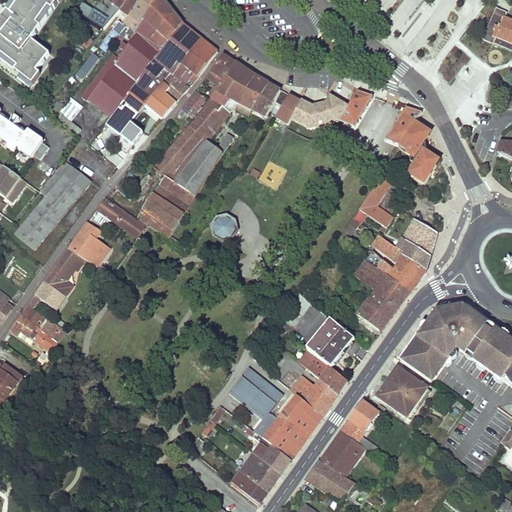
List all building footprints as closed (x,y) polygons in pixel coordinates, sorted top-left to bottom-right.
[(14,0),(7,10),(2,7),(0,9),(0,59),(20,75),(18,79),(30,88),(40,74),(37,71),(49,55),(33,41),(64,0),(14,0)] [(183,25),(162,0),(155,0),(132,34),(134,36),(127,46),(123,43),(119,48),(123,52),(117,58),(113,55),(81,98),(84,100),(85,99),(87,100),(89,98),(111,117),(123,103),(134,87),(135,85),(183,25)] [(105,0),(121,10),(128,0),(105,0)] [(119,44),(124,37),(128,40),(132,34),(155,0),(140,0),(127,20),(124,23),(127,26),(115,42),(119,44)] [(127,20),(140,0),(128,0),(121,10),(121,11),(127,16),(125,18),(127,20)] [(496,10),(484,40),(493,43),(496,37),(511,44),(511,22),(504,19),(506,14),(496,10)] [(116,19),(102,36),(105,39),(114,29),(117,26),(119,22),(116,19)] [(180,64),(201,39),(183,25),(135,85),(146,93),(157,80),(163,85),(164,83),(180,64)] [(117,31),(114,29),(105,39),(98,48),(101,50),(117,31)] [(91,41),(84,37),(80,43),(87,48),(91,41)] [(511,44),(496,37),(493,43),(511,51),(511,44)] [(198,79),(218,52),(201,39),(180,64),(186,68),(195,76),(198,79)] [(82,81),(100,60),(94,54),(76,76),(82,81)] [(219,87),(235,63),(222,55),(206,78),(219,87)] [(251,110),(267,84),(235,63),(219,87),(208,102),(188,129),(169,149),(152,168),(163,176),(137,219),(147,226),(168,240),(170,236),(191,205),(214,167),(233,140),(226,135),(216,150),(208,143),(233,110),(238,104),(251,110)] [(178,78),(186,68),(180,64),(164,83),(166,84),(169,87),(177,77),(178,78)] [(182,97),(190,88),(178,78),(177,77),(169,87),(182,97)] [(163,119),(182,97),(169,87),(166,84),(156,97),(166,106),(158,115),(163,119)] [(274,103),(280,92),(267,84),(251,110),(266,119),(274,103)] [(150,100),(134,87),(123,103),(139,115),(150,100)] [(282,107),(288,97),(280,92),(274,103),(282,107)] [(371,97),(357,92),(347,109),(329,99),(325,106),(312,108),(300,101),(300,103),(288,125),(308,130),(317,128),(318,131),(333,127),(333,124),(341,121),(353,127),(371,97)] [(205,100),(196,93),(181,110),(191,119),(201,108),(200,106),(205,100)] [(288,125),(300,103),(288,97),(282,107),(275,119),(288,125)] [(63,107),(58,103),(50,114),(54,118),(63,107)] [(247,118),(251,110),(238,104),(233,110),(247,118)] [(413,124),(420,114),(405,109),(386,140),(400,146),(413,124)] [(0,139),(9,146),(7,149),(14,154),(17,149),(32,160),(34,157),(41,162),(49,150),(42,145),(44,142),(29,132),(26,136),(0,117),(0,115),(2,113),(0,111),(0,139)] [(81,131),(59,114),(54,120),(75,138),(77,137),(81,131)] [(422,130),(413,124),(400,146),(407,151),(405,154),(411,158),(408,159),(408,162),(408,164),(410,165),(411,166),(413,166),(407,177),(423,186),(435,166),(434,159),(420,150),(426,140),(422,130)] [(129,154),(142,135),(132,127),(118,146),(129,154)] [(511,143),(500,143),(498,153),(511,159),(511,143)] [(46,198),(14,236),(33,251),(90,182),(66,163),(42,194),(46,198)] [(0,195),(5,200),(20,179),(0,165),(0,195)] [(136,188),(124,178),(117,187),(117,189),(118,190),(129,200),(132,200),(151,178),(147,174),(136,188)] [(394,182),(382,174),(378,181),(389,189),(394,182)] [(12,204),(26,184),(20,179),(5,200),(12,204)] [(389,189),(378,181),(374,187),(385,195),(389,189)] [(385,195),(374,187),(369,194),(381,202),(385,195)] [(377,208),(381,202),(369,194),(358,211),(377,208)] [(145,229),(105,200),(98,210),(100,212),(111,220),(138,239),(145,229)] [(377,223),(384,213),(377,208),(358,211),(366,215),(377,223)] [(366,215),(358,211),(353,219),(360,223),(366,215)] [(106,228),(111,220),(100,212),(94,221),(106,228)] [(386,229),(392,219),(384,213),(377,223),(386,229)] [(353,219),(338,240),(344,245),(360,223),(353,219)] [(426,272),(438,234),(414,220),(411,226),(409,229),(405,235),(401,242),(396,249),(402,253),(401,255),(426,272)] [(96,231),(86,226),(69,250),(84,261),(96,269),(109,251),(96,242),(91,239),(96,231)] [(96,242),(101,235),(96,231),(91,239),(96,242)] [(168,240),(167,241),(176,247),(179,242),(170,236),(168,240)] [(396,249),(379,236),(372,246),(395,263),(398,263),(397,265),(393,271),(372,253),(365,261),(410,295),(426,272),(401,255),(402,253),(396,249)] [(179,242),(176,247),(184,252),(188,247),(180,241),(179,242)] [(76,272),(84,261),(69,250),(28,306),(33,310),(41,300),(56,311),(65,298),(61,294),(65,287),(61,283),(71,268),(76,272)] [(375,292),(357,315),(381,333),(410,295),(365,261),(354,276),(375,292)] [(310,291),(305,286),(299,295),(304,298),(310,291)] [(4,306),(9,300),(0,292),(0,322),(2,323),(11,312),(4,306)] [(299,295),(277,326),(284,332),(289,335),(311,304),(304,298),(299,295)] [(84,303),(78,299),(74,304),(81,308),(84,303)] [(33,310),(28,306),(25,312),(45,326),(41,332),(21,318),(10,332),(18,337),(21,332),(51,355),(65,333),(52,323),(33,310)] [(398,367),(402,369),(437,318),(442,321),(463,318),(465,314),(487,330),(485,332),(493,337),(495,335),(511,347),(511,341),(468,310),(433,315),(398,367)] [(402,369),(432,390),(448,366),(457,354),(510,390),(511,386),(511,347),(495,335),(493,337),(485,332),(487,330),(465,314),(463,318),(442,321),(437,318),(402,369)] [(69,327),(56,319),(52,323),(65,333),(69,327)] [(355,341),(330,320),(306,349),(307,350),(332,369),(355,341)] [(284,332),(277,326),(273,331),(277,334),(277,333),(282,336),(284,332)] [(307,350),(300,359),(298,362),(307,369),(318,379),(337,395),(347,381),(332,369),(307,350)] [(37,362),(33,368),(38,371),(41,366),(37,362)] [(6,403),(23,379),(5,367),(0,373),(0,402),(2,400),(6,403)] [(264,417),(252,432),(262,438),(277,420),(267,412),(282,394),(247,367),(238,378),(242,381),(240,383),(232,393),(264,417)] [(424,389),(396,368),(375,397),(388,406),(390,402),(405,413),(402,417),(404,418),(424,389)] [(312,386),(301,377),(290,391),(296,396),(321,417),(322,418),(332,403),(312,386)] [(238,378),(229,390),(232,393),(240,383),(242,381),(238,378)] [(337,395),(318,379),(312,386),(332,403),(337,395)] [(287,392),(276,383),(274,387),(285,395),(287,392)] [(408,421),(428,392),(424,389),(404,418),(408,421)] [(321,417),(296,396),(277,420),(262,438),(290,461),(303,443),(313,428),(321,417)] [(363,437),(379,414),(363,402),(339,432),(341,433),(357,445),(363,437)] [(405,413),(390,402),(388,406),(402,417),(405,413)] [(215,425),(226,411),(220,407),(210,421),(215,425)] [(215,425),(210,421),(198,438),(203,443),(207,446),(212,439),(207,435),(211,430),(213,432),(217,426),(215,425)] [(252,432),(249,429),(246,433),(261,445),(253,455),(281,476),(292,462),(290,461),(262,438),(252,432)] [(345,479),(365,450),(357,445),(341,433),(321,463),(319,461),(304,482),(331,499),(341,505),(355,486),(345,479)] [(510,452),(511,448),(511,436),(510,435),(502,446),(510,452)] [(366,451),(372,444),(363,437),(357,445),(365,450),(366,451)] [(203,443),(198,438),(191,449),(195,453),(203,443)] [(372,456),(378,448),(372,444),(366,451),(372,456)] [(281,476),(253,455),(240,473),(248,480),(268,494),(281,476)] [(241,490),(248,480),(240,473),(232,484),(241,490)] [(268,494),(248,480),(241,490),(259,506),(268,494)] [(382,505),(370,497),(366,501),(378,510),(382,505)] [(335,511),(341,505),(331,499),(326,506),(335,511)] [(511,511),(511,503),(505,499),(498,509),(502,511),(505,511),(507,510),(509,511),(511,511)]
